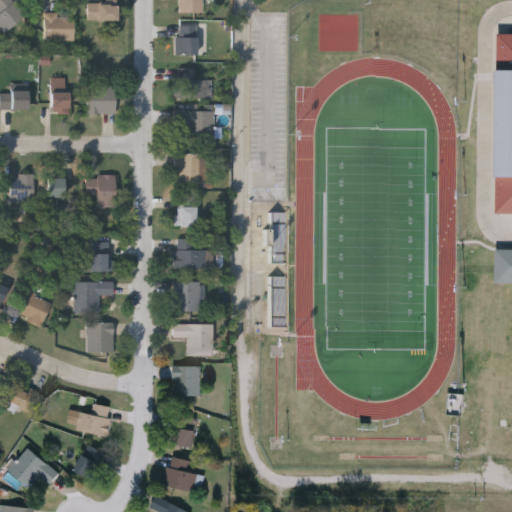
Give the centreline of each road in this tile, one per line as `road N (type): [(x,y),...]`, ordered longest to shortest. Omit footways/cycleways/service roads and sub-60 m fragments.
road 1 (residential): [(114,511),(143,455),(148,0)]
road 2 (residential): [(0,341),(72,377),(147,383)]
road 3 (residential): [(148,147),(0,144)]
